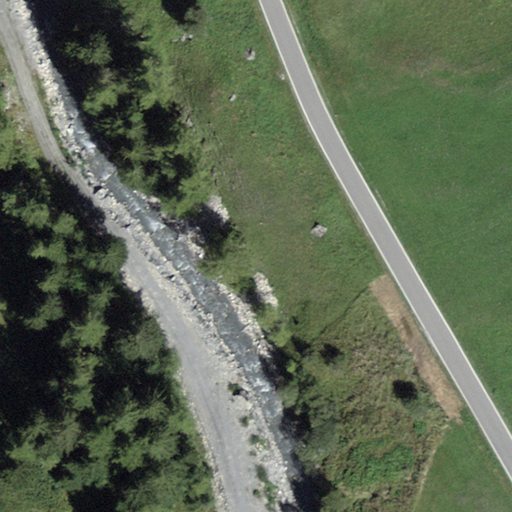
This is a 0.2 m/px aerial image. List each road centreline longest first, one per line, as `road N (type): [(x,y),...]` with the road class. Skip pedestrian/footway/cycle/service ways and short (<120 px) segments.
road 1 (track): [(236,511),(203,387),(20,93),(0,36)]
road 2 (tertiary): [(272,0),(321,124),(511,455)]
